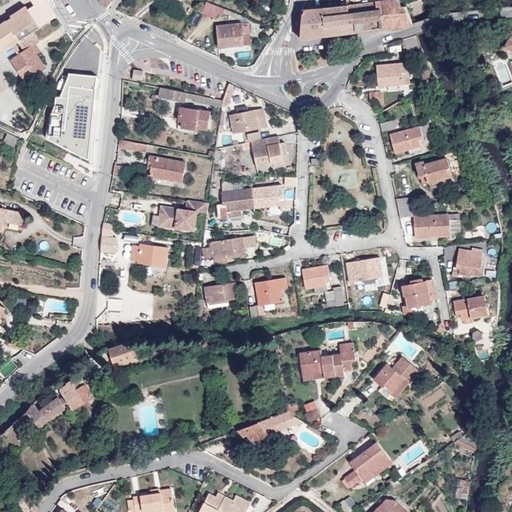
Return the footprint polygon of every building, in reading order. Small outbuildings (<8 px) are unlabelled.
[(42,0),(39,3),(26,11),(29,14),(51,0),(42,0)] [(51,0),(29,14),(38,29),(51,21),(47,16),(43,18),(39,12),(56,1),(55,0),(51,0)] [(103,0),(107,8),(112,9),(114,6),(118,0),(103,0)] [(345,0),(346,3),(302,8),(299,35),(409,22),(407,3),(401,4),(400,0),(345,0)] [(63,12),(56,1),(39,12),(43,18),(47,16),(51,21),(63,12)] [(207,2),(205,13),(222,16),(224,5),(207,2)] [(0,33),(29,14),(26,11),(24,8),(0,23),(0,33)] [(0,52),(38,29),(29,14),(0,33),(0,52)] [(248,23),(247,22),(217,25),(219,44),(243,42),(242,30),(248,30),(248,23)] [(14,58),(29,81),(50,66),(41,52),(45,49),(40,41),(43,39),(37,30),(22,41),(27,49),(14,58)] [(377,87),(401,84),(400,72),(407,71),(406,61),(376,63),(377,87)] [(0,64),(0,91),(13,84),(0,64)] [(144,71),(134,70),(133,79),(142,80),(144,71)] [(69,73),(69,76),(76,77),(75,81),(82,82),(83,74),(69,73)] [(51,115),(49,140),(86,158),(94,86),(97,86),(98,76),(83,74),(82,82),(75,81),(76,77),(69,76),(61,97),(61,104),(56,104),(51,115)] [(228,105),(234,86),(230,84),(224,100),(223,104),(228,105)] [(90,160),(97,86),(94,86),(86,158),(90,160)] [(224,100),(161,87),(159,97),(185,102),(186,98),(195,100),(194,102),(222,108),(223,104),(224,100)] [(237,114),(230,115),(234,134),(267,127),(263,108),(248,111),(247,106),(236,108),(237,114)] [(210,111),(181,108),(179,120),(183,121),(182,127),(198,130),(198,128),(208,130),(210,111)] [(380,124),(382,132),(396,128),(394,120),(380,124)] [(428,124),(391,135),(396,153),(409,149),(410,154),(422,151),(419,139),(424,138),(422,132),(430,129),(428,124)] [(168,130),(158,128),(156,140),(166,143),(168,130)] [(20,138),(8,132),(4,142),(17,149),(20,138)] [(288,155),(285,142),(280,143),(279,136),(252,141),(257,167),(284,161),(283,156),(288,155)] [(153,152),(155,145),(120,139),(118,147),(147,152),(147,151),(153,152)] [(185,162),(151,156),(149,168),(151,168),(150,176),(182,182),(185,162)] [(447,158),(425,164),(424,161),(417,163),(420,177),(427,175),(429,183),(431,188),(446,184),(444,179),(452,176),(447,158)] [(122,177),(124,167),(115,165),(113,176),(122,177)] [(427,175),(420,177),(423,185),(429,183),(427,175)] [(297,186),(297,177),(285,177),(285,186),(297,186)] [(217,205),(218,219),(242,216),(242,210),(254,208),(253,188),(233,190),(232,182),(222,181),(223,191),(222,191),(223,204),(217,205)] [(253,188),(254,208),(280,205),(279,199),(283,198),(282,184),(253,188)] [(219,189),(212,188),(210,196),(217,197),(219,189)] [(418,205),(417,196),(396,199),(398,207),(418,205)] [(195,231),(198,212),(208,213),(209,203),(188,200),(187,210),(166,207),(164,226),(195,231)] [(414,216),(415,238),(453,236),(458,235),(462,231),(461,213),(420,215),(418,205),(398,207),(400,218),(414,216)] [(23,225),(25,213),(0,207),(0,230),(1,231),(3,221),(23,225)] [(257,246),(255,235),(243,237),(245,248),(257,246)] [(115,253),(116,237),(102,236),(101,252),(115,253)] [(245,248),(243,237),(212,242),(215,258),(228,256),(228,258),(246,255),(245,248)] [(204,259),(215,258),(212,242),(209,243),(210,247),(203,248),(204,259)] [(168,248),(141,244),(141,247),(133,246),(131,259),(139,260),(138,262),(166,266),(168,248)] [(483,252),(460,248),(457,268),(460,268),(459,274),(471,276),(471,275),(480,276),(483,252)] [(229,263),(228,258),(228,256),(215,258),(216,265),(229,263)] [(346,263),(349,282),(383,276),(380,258),(346,263)] [(330,278),(328,265),(303,269),(306,289),(327,285),(326,278),(330,278)] [(225,284),(236,282),(235,276),(224,277),(225,284)] [(259,305),(250,306),(252,320),(261,318),(260,315),(259,306),(263,305),(284,302),(282,290),(288,289),(287,278),(255,282),(259,305)] [(438,300),(434,279),(427,281),(431,301),(438,300)] [(431,301),(427,281),(403,286),(405,296),(406,296),(408,305),(408,308),(412,307),(432,303),(431,301)] [(238,299),(236,282),(225,284),(205,287),(206,297),(212,296),(213,302),(238,299)] [(345,305),(342,286),(334,288),(337,306),(345,305)] [(474,297),(454,301),(457,318),(461,317),(462,320),(463,320),(488,315),(485,295),(484,295),(483,292),(474,293),(474,297)] [(413,313),(412,307),(408,308),(408,305),(403,306),(404,314),(413,313)] [(445,337),(442,322),(436,332),(445,337)] [(483,333),(478,330),(473,332),(473,338),(478,341),(482,339),(483,333)] [(115,366),(135,360),(129,343),(109,349),(115,366)] [(300,353),(304,380),(345,375),(344,372),(353,371),(351,362),(356,361),(354,343),(340,344),(341,354),(322,356),(321,350),(300,353)] [(388,364),(375,380),(392,395),(405,379),(409,382),(419,370),(404,357),(394,369),(388,364)] [(60,389),(74,410),(96,397),(81,375),(60,389)] [(396,398),(409,382),(405,379),(392,395),(396,398)] [(42,403),(60,391),(55,385),(38,397),(42,403)] [(40,427),(66,408),(59,398),(40,411),(34,403),(27,412),(13,424),(21,433),(35,421),(40,427)] [(304,414),(308,422),(321,417),(318,408),(304,414)] [(305,422),(287,412),(283,413),(288,428),(305,422)] [(288,428),(283,413),(240,429),(245,436),(248,433),(257,444),(268,435),(288,428)] [(260,448),(271,438),(268,435),(257,444),(260,448)] [(377,442),(350,462),(356,470),(345,478),(351,487),(363,479),(390,458),(377,442)] [(366,484),(393,463),(390,458),(363,479),(366,484)] [(161,492),(133,497),(134,500),(128,501),(130,511),(136,510),(136,511),(170,511),(175,511),(172,488),(161,490),(161,492)] [(209,494),(199,511),(246,511),(251,503),(236,496),(234,501),(218,493),(216,497),(209,494)] [(14,506),(18,511),(28,511),(31,509),(24,499),(14,506)] [(407,511),(396,500),(387,499),(374,511),(407,511)]
